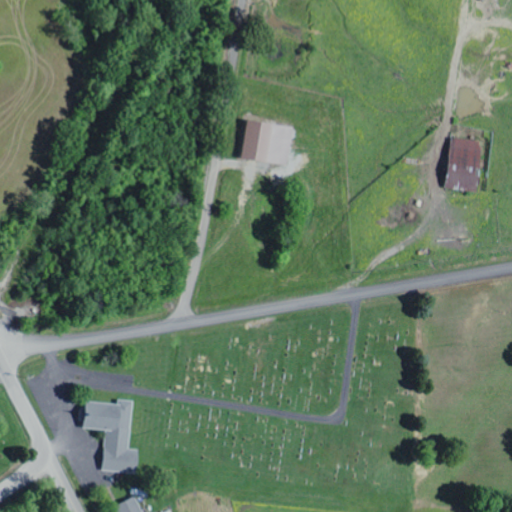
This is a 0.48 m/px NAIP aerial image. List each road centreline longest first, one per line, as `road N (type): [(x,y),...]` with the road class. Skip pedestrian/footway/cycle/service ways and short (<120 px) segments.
road 1 (residential): [(511,266),(0,348)]
road 2 (residential): [(183,322),(245,0)]
road 3 (secondary): [(77,511),(0,358)]
